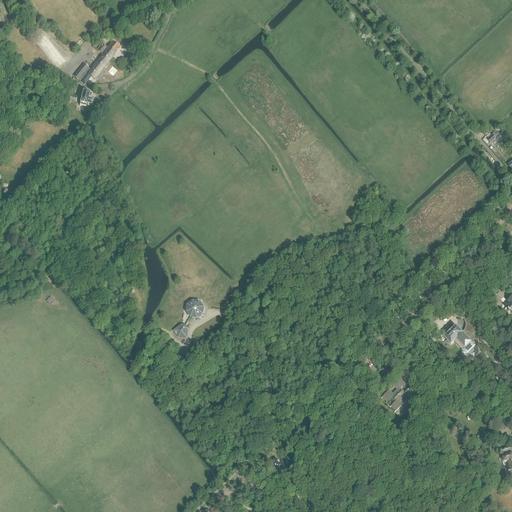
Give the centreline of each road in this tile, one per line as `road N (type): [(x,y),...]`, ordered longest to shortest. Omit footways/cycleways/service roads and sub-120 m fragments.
road 1 (track): [(224,0),(167,53),(210,76),(270,146),(319,235),(343,232),(355,208),(387,234),(474,156)]
road 2 (unknown): [(511,187),(192,511)]
road 3 (residential): [(511,195),(474,243),(202,511)]
road 4 (track): [(343,0),(474,156)]
road 5 (track): [(428,100),(511,15)]
